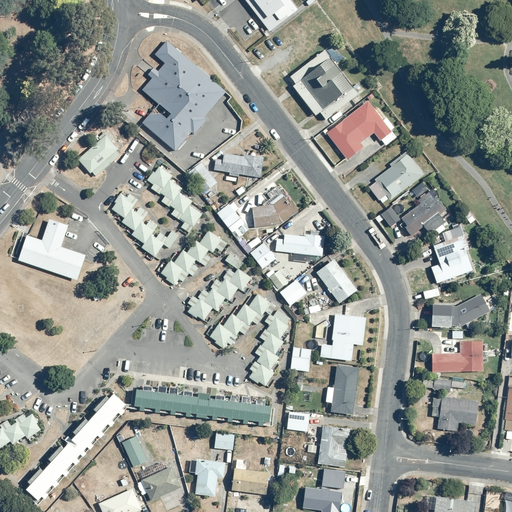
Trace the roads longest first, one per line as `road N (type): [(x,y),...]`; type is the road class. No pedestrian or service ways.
road 1 (residential): [(383,454),(398,310),(377,252),(220,48),(169,15),(119,11)]
road 2 (tertiary): [(119,11),(99,81),(0,209)]
road 3 (residential): [(383,454),(511,472)]
